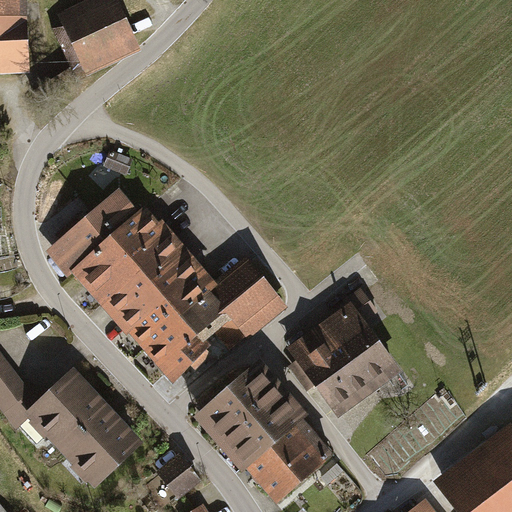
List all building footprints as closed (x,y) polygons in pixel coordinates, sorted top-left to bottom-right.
[(24,0),(0,0),(0,67),(28,66),(24,0)] [(84,74),(138,49),(115,0),(83,0),(56,13),(61,23),(51,28),(71,70),(80,66),(84,74)] [(107,150),(102,165),(124,172),(129,157),(107,150)] [(69,270),(169,384),(220,339),(231,351),(286,303),(241,253),(209,281),(142,206),(137,210),(116,187),(43,251),(63,274),(69,270)] [(313,384),(337,418),(401,371),(365,321),(376,313),(360,291),(284,345),(295,360),(287,365),(305,390),(313,384)] [(0,407),(16,427),(27,416),(40,404),(0,352),(0,407)] [(259,359),(190,416),(234,469),(242,463),(275,503),(332,457),(299,416),(303,413),(259,359)] [(77,371),(40,404),(27,416),(96,492),(146,447),(77,371)] [(511,511),(511,426),(435,485),(455,511),(511,511)] [(202,484),(179,457),(157,475),(180,502),(202,484)] [(338,464),(321,479),(328,488),(345,473),(338,464)] [(435,511),(427,501),(412,511),(435,511)]
